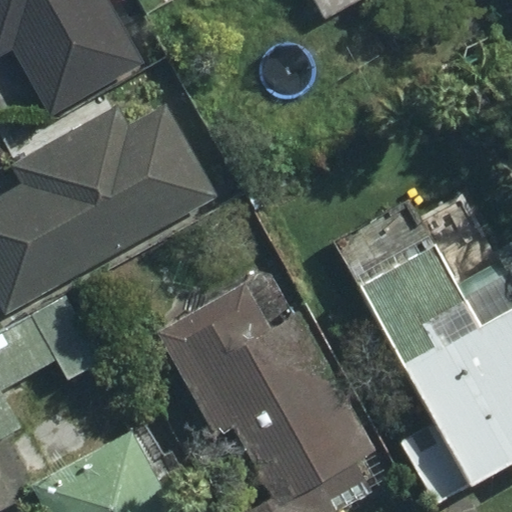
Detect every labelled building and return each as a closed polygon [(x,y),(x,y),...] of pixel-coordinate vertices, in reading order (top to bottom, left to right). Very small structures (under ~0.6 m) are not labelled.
[(132,62),(96,0),(0,0),(0,47),(6,44),(45,111),(132,62)] [(310,0),(318,14),(344,0),(310,0)] [(0,191),(0,310),(206,196),(157,106),(120,127),(109,108),(5,165),(15,183),(0,191)] [(237,193),(228,175),(207,188),(216,205),(237,193)] [(265,182),(243,195),(251,208),(273,195),(265,182)] [(427,246),(352,286),(426,423),(395,440),(428,502),(502,462),(511,475),(511,474),(511,303),(470,326),(427,246)] [(344,460),(362,449),(286,317),(261,331),(234,286),(151,334),(208,431),(221,424),(266,502),(247,511),(320,511),(362,489),(344,460)] [(90,361),(56,298),(0,328),(0,431),(11,426),(0,406),(0,384),(47,358),(59,378),(90,361)] [(156,511),(113,435),(19,488),(32,511),(156,511)]
